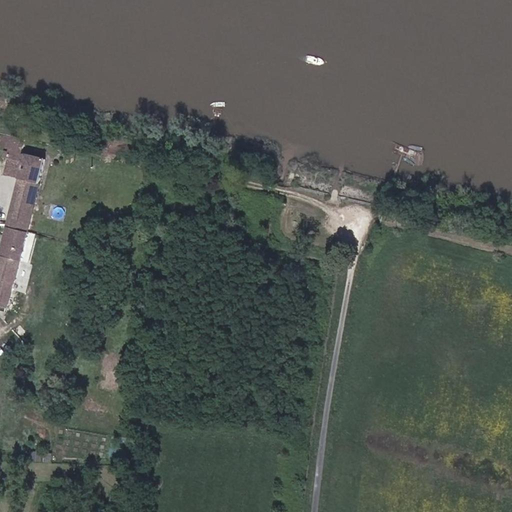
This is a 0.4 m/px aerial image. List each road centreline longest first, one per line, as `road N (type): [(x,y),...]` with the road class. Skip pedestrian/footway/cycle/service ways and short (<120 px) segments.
road 1 (unclassified): [(315,511),(355,215)]
road 2 (track): [(355,215),(291,193),(99,157)]
road 3 (track): [(355,215),(511,251)]
